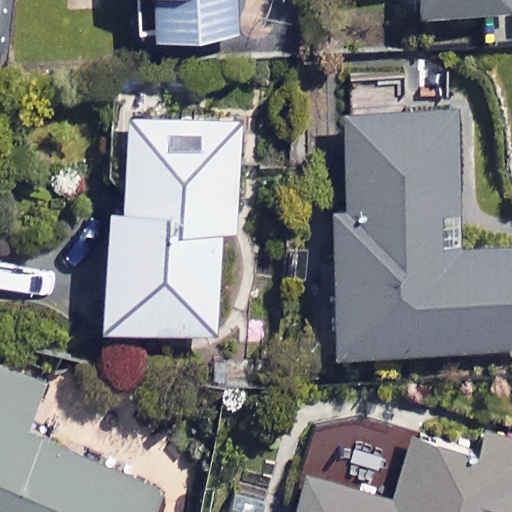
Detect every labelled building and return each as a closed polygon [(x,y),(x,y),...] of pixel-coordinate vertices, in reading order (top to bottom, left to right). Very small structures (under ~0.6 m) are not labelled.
[(231,0),(128,0),(129,25),(232,23),(231,0)] [(157,81),(111,78),(104,193),(94,192),(86,313),(205,321),(212,218),(226,219),(233,111),(155,106),(157,81)] [(459,101),(331,102),(332,194),(315,194),(316,339),(511,337),(511,240),(425,241),(425,199),(460,198),(459,101)] [(42,382),(0,363),(0,511),(143,511),(156,485),(23,425),(42,382)] [(469,446),(409,426),(387,493),(297,463),(281,511),(510,511),(511,506),(511,440),(475,428),(469,446)]
